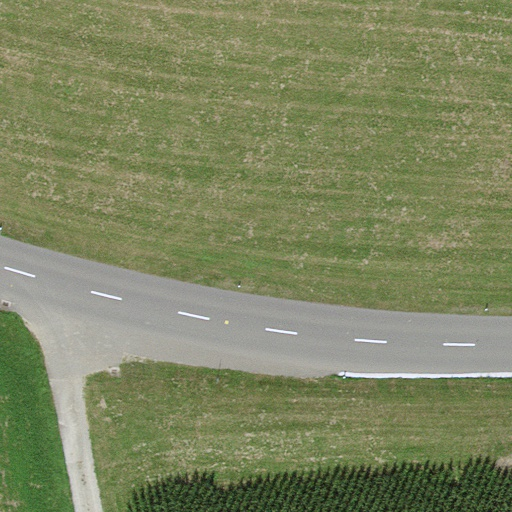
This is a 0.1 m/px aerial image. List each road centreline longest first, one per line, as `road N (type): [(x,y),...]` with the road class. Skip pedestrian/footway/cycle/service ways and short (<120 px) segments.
road 1 (tertiary): [(511,349),(422,350),(217,322),(0,266)]
road 2 (track): [(52,285),(95,511)]
